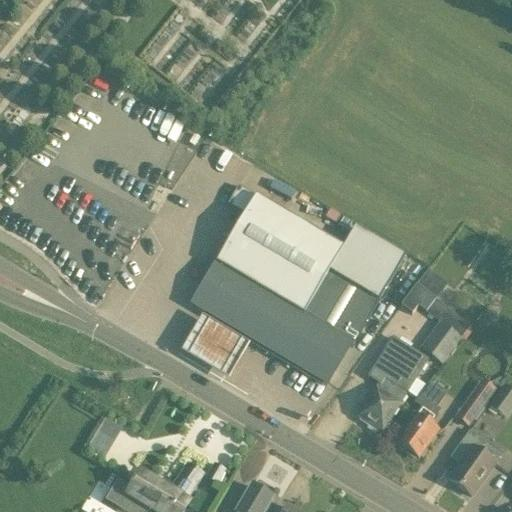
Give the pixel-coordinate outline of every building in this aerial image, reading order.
[(354,229),(342,251),(238,188),(228,206),(244,216),(191,307),(326,387),(350,347),(352,348),(377,305),(404,258),(354,229)] [(435,302),(415,287),(400,308),(411,316),(417,308),(426,314),(435,302)] [(464,343),(471,334),(468,330),(470,328),(449,311),(420,351),(441,365),(459,342),(464,343)] [(246,345),(199,317),(179,351),(226,378),(246,345)] [(428,362),(392,339),(371,373),(382,380),(376,390),(373,388),(363,404),(365,405),(356,419),(367,427),(367,428),(376,433),(377,433),(381,436),(401,405),(400,405),(428,362)] [(468,429),(495,391),(481,381),(454,419),(468,429)] [(428,427),(439,412),(435,410),(445,396),(428,384),(418,397),(413,404),(421,410),(416,418),(413,416),(402,430),(406,432),(396,445),(418,460),(437,433),(428,427)] [(511,391),(504,386),(488,408),(505,420),(511,410),(511,391)] [(471,499),(494,466),(478,455),(485,445),(468,433),(454,452),(464,459),(448,482),(471,499)] [(185,504),(202,477),(186,467),(169,494),(140,476),(126,497),(150,511),(183,511),(188,506),(185,504)] [(214,491),(224,473),(214,467),(203,485),(214,491)] [(265,511),(272,501),(250,488),(235,511),(265,511)]
